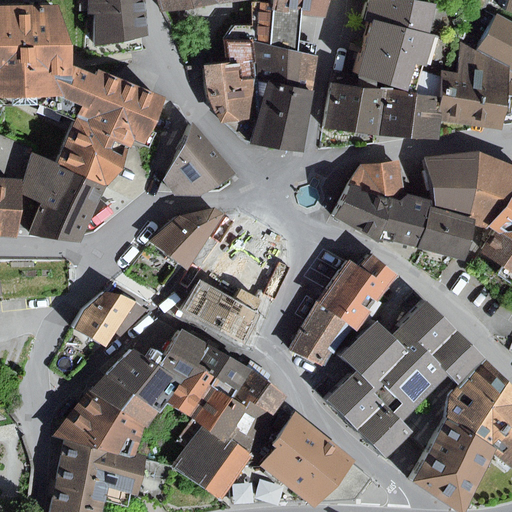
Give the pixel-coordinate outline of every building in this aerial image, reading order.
[(90,0),(90,15),(98,15),(98,47),(151,37),(148,0),(90,0)] [(161,0),(164,13),(255,0),(161,0)] [(331,0),(276,0),(276,5),(255,4),(255,27),(237,27),(226,41),(231,41),(259,42),(301,53),(306,16),(329,20),(331,0)] [(421,2),(410,0),(373,0),(369,18),(373,19),(433,35),(435,27),(439,6),(421,2)] [(511,0),(502,0),(500,8),(511,12),(511,0)] [(54,6),(0,8),(0,96),(51,97),(50,76),(70,75),(70,66),(71,45),(54,6)] [(511,23),(498,17),(478,51),(511,69),(511,68),(511,23)] [(433,35),(373,19),(365,47),(422,65),(430,69),(440,37),(433,35)] [(232,64),(206,66),(211,103),(223,124),(250,145),(259,81),(259,42),(231,41),(232,64)] [(301,53),(259,42),(259,81),(313,92),(321,57),(301,53)] [(456,75),(445,73),(443,99),(441,114),(444,115),(443,123),(506,131),(511,69),(478,51),(459,42),(456,75)] [(365,47),(357,74),(413,94),(422,65),(365,47)] [(51,111),(75,119),(56,165),(109,189),(128,172),(135,142),(149,146),(170,100),(103,72),(101,78),(70,66),(70,75),(50,76),(51,97),(51,111)] [(313,92),(259,81),(250,145),(304,154),(317,93),(313,92)] [(389,91),(333,84),(326,129),(382,137),(389,91)] [(413,94),(389,91),(382,137),(442,141),(443,123),(444,115),(441,114),(443,99),(422,97),(422,95),(413,94)] [(189,122),(161,181),(172,195),(198,195),(234,173),(189,122)] [(56,165),(32,154),(26,195),(47,202),(33,236),(84,243),(109,189),(56,165)] [(483,154),(427,159),(440,212),(472,223),(482,190),(483,154)] [(482,190),(472,223),(477,224),(489,228),(511,203),(511,166),(483,154),(482,190)] [(362,165),(355,187),(406,201),(401,161),(362,165)] [(0,234),(20,235),(21,188),(0,185),(0,234)] [(406,201),(355,187),(338,219),(381,244),(383,240),(420,249),(433,210),(435,203),(412,196),(406,201)] [(511,203),(489,228),(497,232),(511,240),(511,203)] [(178,216),(148,241),(188,273),(223,214),(211,207),(178,216)] [(433,210),(420,249),(470,262),(477,224),(472,223),(440,212),(433,210)] [(245,219),(229,243),(258,258),(268,237),(245,219)] [(504,265),(499,275),(511,283),(511,240),(497,232),(483,253),(504,265)] [(200,279),(182,310),(245,346),(281,269),(289,248),(268,237),(258,258),(229,243),(205,283),(200,279)] [(366,270),(352,261),(321,305),(348,325),(359,332),(382,302),(400,275),(374,258),(366,270)] [(134,302),(105,291),(82,310),(73,330),(105,348),(134,302)] [(348,325),(321,305),(319,303),(291,351),(326,369),(334,353),(331,350),(348,325)] [(380,323),(346,359),(360,374),(329,402),(389,461),(416,433),(407,424),(452,376),(460,384),(489,358),(430,303),(395,337),(380,323)] [(125,357),(108,376),(162,412),(165,415),(172,405),(196,418),(201,409),(214,387),(220,378),(198,366),(209,346),(179,331),(164,354),(157,364),(145,357),(136,351),(128,359),(125,357)] [(220,378),(214,387),(237,400),(256,372),(220,351),(222,347),(211,341),(209,346),(198,366),(220,378)] [(152,347),(145,357),(157,364),(164,354),(152,347)] [(498,455),(511,465),(511,383),(490,363),(453,395),(451,419),(498,455)] [(2,367),(0,371),(0,388),(8,392),(16,373),(2,367)] [(256,372),(237,400),(251,409),(254,403),(271,414),(276,417),(290,397),(256,372)] [(108,376),(105,374),(92,389),(147,427),(150,429),(162,412),(108,376)] [(237,400),(214,387),(201,409),(237,436),(251,409),(237,400)] [(92,389),(51,441),(63,443),(137,464),(147,427),(92,389)] [(229,443),(251,458),(271,414),(254,403),(251,409),(237,436),(201,409),(196,418),(195,420),(204,426),(229,443)] [(278,448),(262,464),(305,499),(316,508),(328,499),(354,497),(370,477),(297,413),(274,444),(278,448)] [(471,511),(498,455),(451,419),(417,482),(459,511),(471,511)] [(181,440),(191,446),(204,426),(195,420),(181,440)] [(229,443),(204,426),(191,446),(175,468),(200,485),(229,443)] [(137,464),(63,443),(50,511),(102,511),(107,490),(140,498),(147,466),(137,464)] [(251,458),(229,443),(200,485),(223,501),(252,459),(251,458)] [(148,461),(147,466),(140,498),(140,500),(164,505),(173,466),(148,461)] [(240,503),(305,499),(262,464),(251,467),(238,489),(240,503)]
